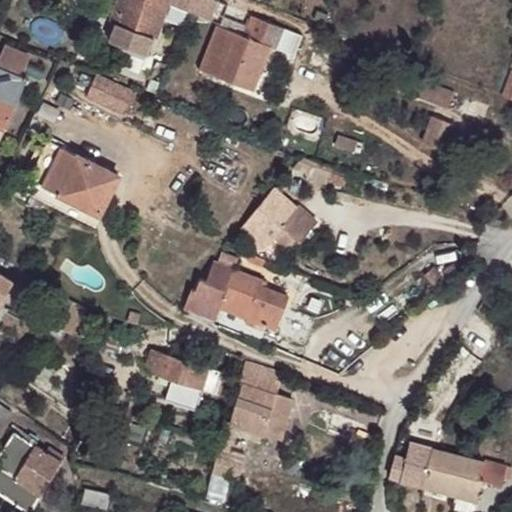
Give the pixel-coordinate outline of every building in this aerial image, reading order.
[(114,20),(121,0),(115,0),(108,18),(114,20)] [(121,0),(114,20),(113,22),(116,23),(109,41),(146,55),(153,37),(156,38),(169,3),(210,19),(218,3),(210,0),(121,0)] [(228,6),(218,3),(210,19),(221,23),(228,6)] [(221,23),(220,26),(217,25),(200,69),(253,89),(270,46),(275,48),(283,28),(228,6),(221,23)] [(7,47),(0,63),(0,65),(20,74),(28,55),(7,47)] [(384,83),(390,66),(382,63),(375,80),(384,83)] [(20,74),(0,65),(0,142),(17,101),(18,101),(28,78),(20,74)] [(390,66),(384,83),(431,101),(437,84),(390,66)] [(133,90),(96,75),(88,95),(124,111),(133,90)] [(454,91),(437,84),(431,101),(448,107),(454,91)] [(511,94),(511,93),(504,90),(502,95),(510,99),(511,94)] [(431,117),(423,141),(446,149),(454,124),(431,117)] [(363,143),(338,135),(335,144),(360,153),(363,143)] [(119,175),(49,140),(29,178),(100,214),(119,175)] [(301,157),(294,168),(311,174),(309,181),(326,186),(328,180),(344,185),(348,173),(301,157)] [(274,187),(241,227),(263,250),(275,237),(285,246),(294,236),(300,241),(317,222),(298,205),(296,206),(274,187)] [(300,241),(294,236),(285,246),(291,252),(300,241)] [(186,307),(216,318),(220,307),(234,269),(238,258),(223,252),(218,263),(214,262),(207,280),(202,278),(197,290),(193,288),(186,307)] [(264,267),(267,260),(252,254),(249,262),(264,267)] [(426,275),(439,288),(447,281),(434,267),(426,275)] [(263,280),(234,269),(220,307),(247,317),(257,321),(276,328),(289,296),(261,285),(263,280)] [(444,271),(440,274),(447,281),(450,278),(444,271)] [(0,302),(14,281),(0,272),(0,302)] [(72,331),(85,309),(52,291),(40,312),(51,319),(45,329),(63,339),(69,329),(72,331)] [(312,317),(292,309),(282,335),(302,343),(312,317)] [(140,313),(130,310),(128,320),(138,323),(140,313)] [(257,321),(247,317),(245,322),(255,326),(257,321)] [(225,373),(152,349),(145,371),(218,394),(225,373)] [(265,433),(277,394),(283,372),(246,361),(240,383),(241,383),(228,425),(264,436),(265,433)] [(295,399),(277,394),(265,433),(282,439),(295,399)] [(0,404),(0,428),(11,412),(0,404)] [(15,451),(3,469),(0,466),(0,474),(1,472),(39,497),(65,458),(48,447),(45,452),(13,431),(5,444),(15,451)] [(412,434),(410,442),(415,444),(420,437),(412,434)] [(425,485),(436,449),(415,444),(410,442),(406,458),(395,454),(390,475),(392,476),(392,475),(401,477),(401,479),(425,485)] [(5,444),(0,451),(0,466),(3,469),(15,451),(5,444)] [(245,454),(218,447),(212,472),(217,473),(239,479),(245,454)] [(436,449),(425,485),(478,499),(483,480),(502,485),(507,466),(477,459),(478,455),(471,453),(470,457),(436,449)] [(1,472),(0,474),(0,493),(28,511),(29,511),(39,497),(1,472)] [(217,473),(212,472),(208,487),(214,488),(217,473)] [(110,494),(86,488),(82,503),(107,509),(110,494)]
